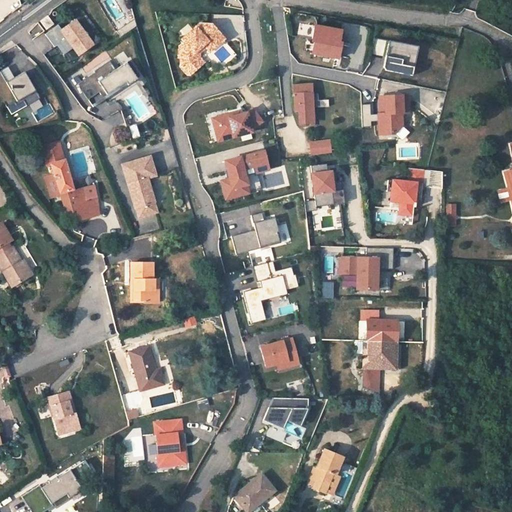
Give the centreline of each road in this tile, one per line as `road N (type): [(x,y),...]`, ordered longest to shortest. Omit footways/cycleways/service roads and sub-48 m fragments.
road 1 (residential): [(251,0),(258,49),(247,76),(191,95),(178,114),(250,397),(195,511)]
road 2 (unknown): [(357,511),(398,413),(433,370),(437,246),(366,238),(354,182)]
road 3 (residential): [(13,372),(82,340),(96,286),(77,251),(56,237),(0,162)]
road 4 (residential): [(298,0),(396,19),(469,21),(511,42)]
road 5 (unknown): [(274,0),(290,142)]
